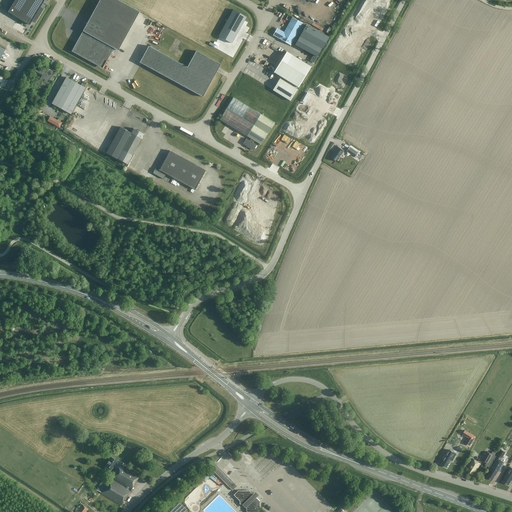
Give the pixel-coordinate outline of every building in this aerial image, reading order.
[(15,0),(8,12),(18,18),(29,25),(31,23),(34,22),(35,23),(44,9),(40,7),(44,0),(15,0)] [(118,0),(99,0),(71,51),(99,66),(114,48),(118,51),(139,12),(118,0)] [(178,4),(170,0),(163,0),(160,6),(173,13),(178,4)] [(224,6),(211,0),(210,0),(206,8),(219,15),(224,6)] [(337,1),(335,3),(342,12),(344,10),(337,1)] [(173,13),(160,6),(155,14),(168,22),(173,13)] [(219,15),(206,8),(201,17),(214,24),(219,15)] [(234,10),(219,36),(232,43),(247,17),(234,10)] [(214,24),(201,17),(196,25),(209,33),(214,24)] [(273,35),(291,45),(297,34),(299,35),(305,24),(292,17),(284,32),(277,28),(273,35)] [(209,33),(196,25),(191,34),(204,41),(209,33)] [(306,25),(295,45),(313,55),(310,61),(314,63),(322,48),(322,49),(329,37),(306,25)] [(177,48),(181,41),(177,39),(173,46),(177,48)] [(196,51),(187,67),(149,46),(140,62),(203,97),(220,64),(196,51)] [(274,72),(298,87),(311,67),(287,52),(274,72)] [(36,68),(33,73),(40,77),(38,80),(38,81),(41,82),(40,84),(48,88),(50,84),(48,84),(54,73),(50,71),(51,71),(46,68),(44,73),(36,68)] [(82,83),(81,85),(66,77),(52,104),(71,114),(85,88),(84,87),(86,85),(82,83)] [(297,89),(280,78),(273,90),(290,101),(297,89)] [(261,145),(271,128),(274,123),(261,114),(260,114),(233,97),(220,119),(247,136),(251,138),(250,140),(246,138),(243,144),(253,150),(257,145),(253,143),(254,141),(261,145)] [(52,116),(49,121),(62,127),(64,122),(52,116)] [(127,165),(144,135),(144,134),(133,128),(133,129),(131,133),(120,127),(106,153),(127,165)] [(344,151),(338,147),(331,156),(332,157),(331,159),(335,162),(340,155),(341,156),(344,151)] [(346,151),(355,157),(358,153),(349,147),(346,151)] [(206,170),(170,151),(159,170),(156,168),(155,169),(153,172),(153,174),(163,179),(166,174),(195,190),(206,170)] [(469,438),(465,443),(470,445),(475,437),(471,434),(469,438)] [(451,460),(452,461),(456,454),(448,450),(443,459),(444,460),(441,464),(447,467),(451,460)] [(489,473),(487,477),(492,480),(495,475),(496,476),(498,471),(499,472),(504,463),(501,460),(505,452),(501,450),(498,455),(499,455),(494,463),(488,473),(489,473)] [(487,452),(482,460),(486,463),(485,465),(489,467),(497,454),(492,451),(491,454),(487,452)] [(114,472),(109,480),(104,477),(97,490),(101,493),(121,505),(131,490),(140,475),(126,467),(126,468),(121,466),(123,463),(117,460),(111,457),(105,467),(111,471),(111,470),(114,472)] [(476,470),(477,470),(480,464),(473,459),(468,467),(469,467),(467,471),(473,475),(476,470)] [(217,466),(213,470),(215,473),(232,491),(237,486),(217,466)] [(511,480),(511,468),(510,467),(504,478),(505,478),(503,482),(508,485),(511,480)] [(247,511),(259,511),(260,506),(260,501),(255,497),(258,494),(256,491),(253,494),(249,491),(238,490),(234,495),(239,501),(239,504),(242,504),(246,507),(246,511),(247,511)]
